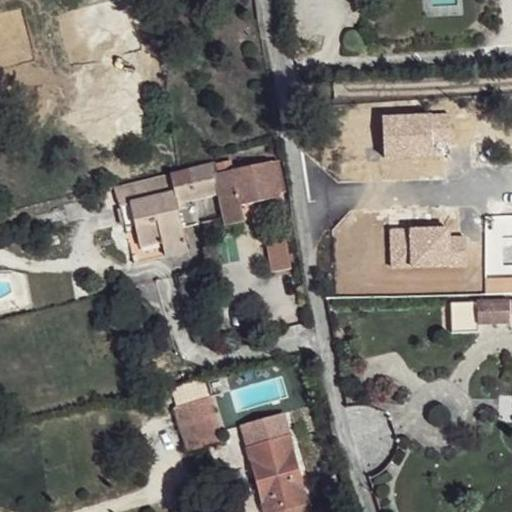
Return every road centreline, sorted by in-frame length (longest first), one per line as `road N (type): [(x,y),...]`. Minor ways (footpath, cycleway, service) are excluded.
road 1 (residential): [(369,511),(322,345),(269,0)]
road 2 (unknown): [(282,90),(511,71)]
